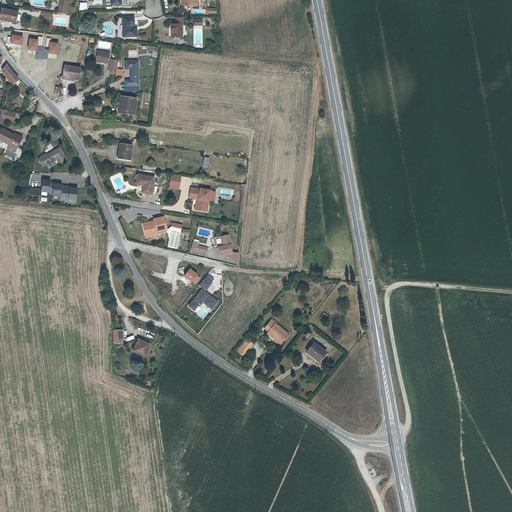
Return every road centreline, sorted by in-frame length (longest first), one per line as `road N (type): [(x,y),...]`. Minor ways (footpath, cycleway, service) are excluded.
road 1 (tertiary): [(391,446),(342,434),(186,336),(141,284),(119,240)]
road 2 (secondary): [(316,0),(373,312)]
road 3 (track): [(398,432),(408,411),(387,305),(391,288),(511,292)]
road 4 (tertiary): [(119,240),(68,126),(0,44)]
road 5 (track): [(367,276),(201,261)]
road 6 (secondary): [(401,446),(373,312)]
road 7 (secondary): [(373,312),(391,446)]
